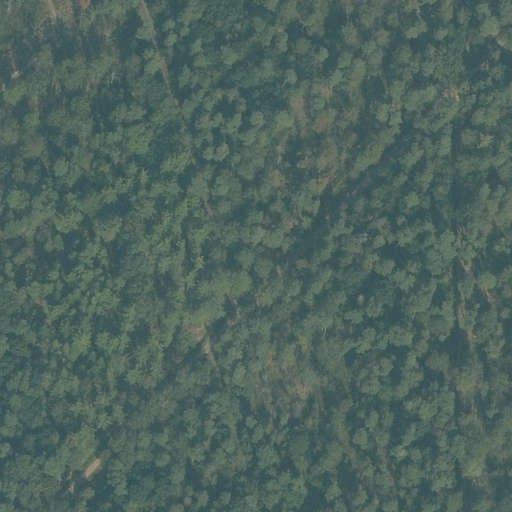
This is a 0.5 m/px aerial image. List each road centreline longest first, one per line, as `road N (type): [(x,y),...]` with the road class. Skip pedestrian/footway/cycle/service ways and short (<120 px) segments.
road 1 (unclassified): [(49,511),(511,31)]
road 2 (track): [(143,0),(240,314)]
road 3 (track): [(206,350),(255,511)]
